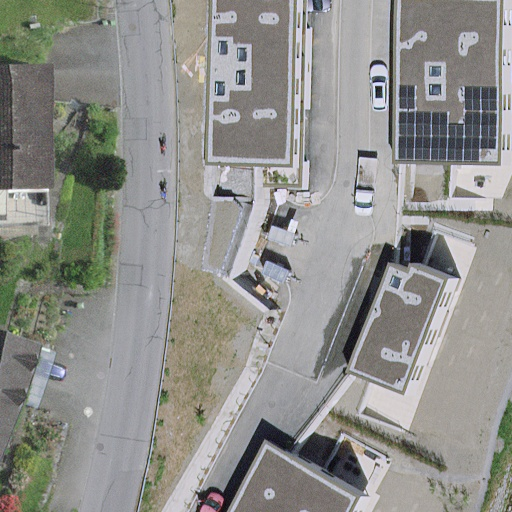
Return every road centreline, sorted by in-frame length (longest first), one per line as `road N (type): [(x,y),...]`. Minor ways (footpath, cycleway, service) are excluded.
road 1 (unclassified): [(107,511),(128,421),(149,216),(142,0)]
road 2 (unknown): [(382,0),(401,116),(373,278)]
